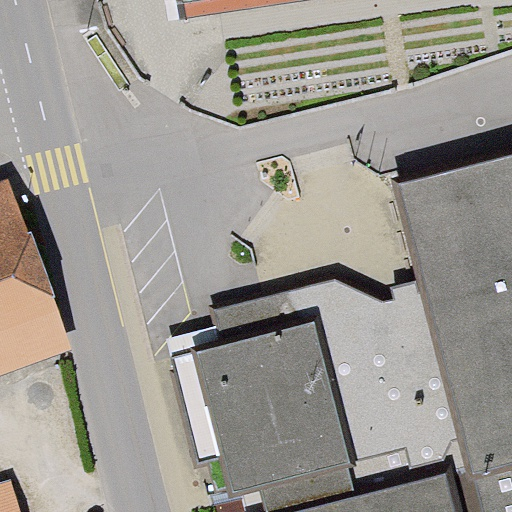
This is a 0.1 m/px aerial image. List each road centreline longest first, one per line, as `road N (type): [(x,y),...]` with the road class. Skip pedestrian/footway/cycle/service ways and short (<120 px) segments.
road 1 (residential): [(511,81),(61,189)]
road 2 (tertiary): [(143,511),(61,189)]
road 3 (tertiary): [(61,189),(28,47)]
